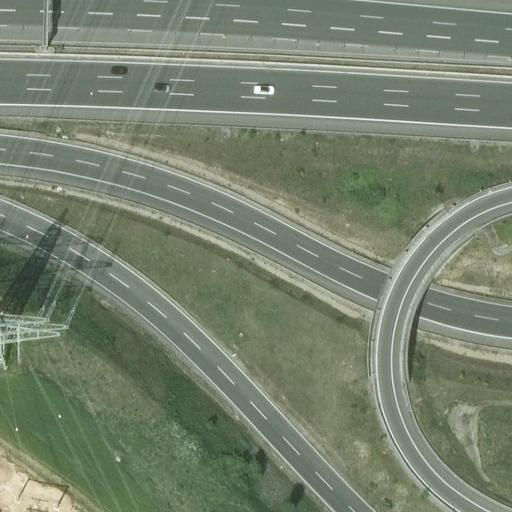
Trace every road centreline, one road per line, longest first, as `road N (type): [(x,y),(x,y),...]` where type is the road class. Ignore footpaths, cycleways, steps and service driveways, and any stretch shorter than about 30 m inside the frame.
road 1 (motorway): [(0,149),(158,181),(473,317),(511,325)]
road 2 (motorway): [(511,36),(0,10)]
road 3 (motorway): [(0,82),(511,107)]
road 4 (motorway): [(0,216),(90,260),(163,313),(355,511)]
road 5 (motorway): [(469,511),(428,479),(399,439),(384,385),(384,335),(406,277),(441,234),(511,198)]
